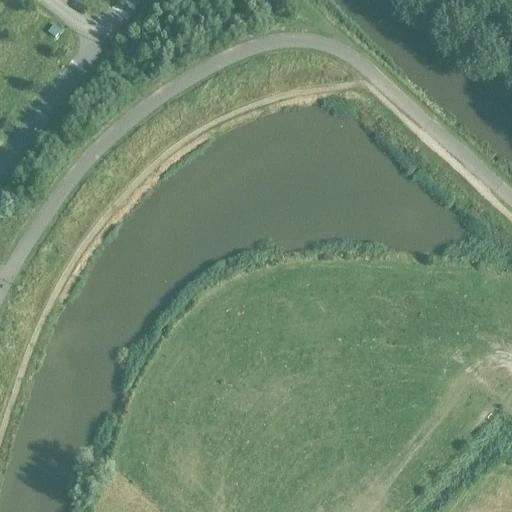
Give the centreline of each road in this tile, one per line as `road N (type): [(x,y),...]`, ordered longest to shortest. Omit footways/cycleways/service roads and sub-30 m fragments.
road 1 (unknown): [(362,83),(289,93),(199,128),(130,186),(49,293),(0,430)]
road 2 (unknown): [(377,80),(362,83),(511,217)]
road 3 (unclassified): [(129,0),(0,172)]
